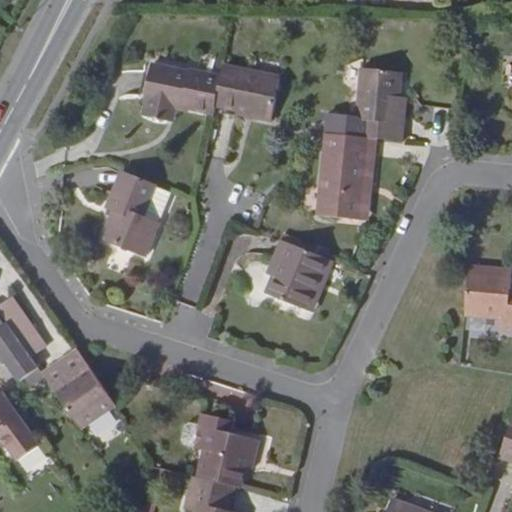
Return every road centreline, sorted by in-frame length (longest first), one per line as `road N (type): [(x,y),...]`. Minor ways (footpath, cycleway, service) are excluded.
road 1 (residential): [(354,413),(95,334),(47,279),(0,199)]
road 2 (residential): [(511,187),(489,182),(458,194),(354,413)]
road 3 (tertiary): [(0,128),(69,0)]
